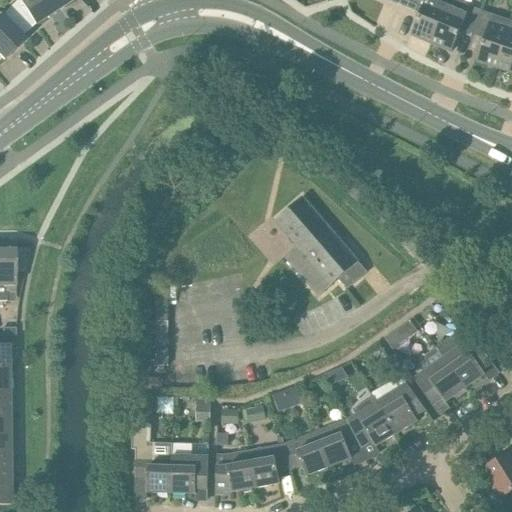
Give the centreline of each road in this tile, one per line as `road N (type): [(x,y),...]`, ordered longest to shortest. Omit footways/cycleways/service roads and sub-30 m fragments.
road 1 (tertiary): [(174,15),(258,23),(511,153)]
road 2 (tertiary): [(0,134),(136,31),(174,15)]
road 3 (residential): [(281,511),(371,491),(431,462)]
